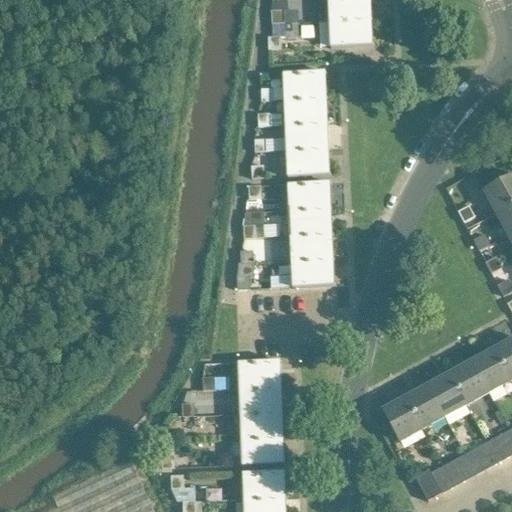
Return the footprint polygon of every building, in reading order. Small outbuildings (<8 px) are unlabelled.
[(287,0),(274,1),(270,1),(271,26),(289,26),(289,23),(302,23),(302,11),(289,11),(289,13),(288,13),(287,0)] [(317,0),(319,24),(329,24),(373,22),(371,0),(317,0)] [(373,22),(329,24),(330,50),(374,48),(373,22)] [(267,40),(268,52),(280,52),(279,39),(267,40)] [(328,101),(326,75),(283,77),(283,91),(284,103),(328,101)] [(283,91),(260,91),(261,105),(273,104),(273,103),(284,103),(283,91)] [(285,128),(329,126),(328,101),(284,103),(285,128)] [(269,116),(257,117),(258,130),(270,129),(269,116)] [(286,153),(330,151),(329,126),(285,128),(286,153)] [(266,142),(254,143),(254,155),(266,154),(266,142)] [(330,151),(286,153),(287,179),(331,177),(330,151)] [(262,168),(251,169),(251,181),(263,181),(262,168)] [(496,216),(511,207),(511,177),(484,193),(496,216)] [(289,213),(332,211),(331,185),(288,187),(289,213)] [(259,188),(252,188),(247,189),(249,202),(260,201),(259,188)] [(466,203),(455,209),(461,220),(471,214),(466,203)] [(508,238),(511,235),(511,207),(496,216),(508,238)] [(290,239),(334,237),(332,211),(289,213),(290,239)] [(265,240),(263,214),(245,216),(242,229),(243,242),(265,240)] [(291,264),(335,262),(334,237),(290,239),(291,264)] [(484,237),(473,243),(479,254),(490,248),(484,237)] [(240,266),(253,266),(253,253),(239,253),(240,266)] [(496,259),(485,265),(491,276),(502,270),(496,259)] [(335,262),(291,264),(293,290),(336,288),(335,262)] [(253,266),(240,266),(239,266),(237,283),(237,293),(249,292),(249,280),(254,280),(253,266)] [(511,289),(508,282),(497,288),(503,299),(511,293),(511,289)] [(511,341),(493,352),(510,383),(511,382),(511,341)] [(488,395),(510,383),(493,352),(471,364),(488,395)] [(238,366),(240,392),(283,390),(282,364),(238,365),(238,366)] [(466,407),(488,395),(471,364),(449,376),(466,407)] [(444,419),(466,407),(449,376),(427,388),(444,419)] [(214,392),(214,379),(201,380),(202,393),(214,392)] [(422,432),(444,419),(427,388),(405,400),(422,432)] [(241,417),(284,415),(283,390),(240,392),(241,417)] [(399,444),(422,432),(405,400),(382,413),(399,444)] [(193,406),(186,407),(181,407),(182,420),(194,419),(193,406)] [(242,442),(285,440),(284,415),(241,417),(242,442)] [(160,432),(161,445),(173,445),(173,432),(160,432)] [(509,459),(511,457),(511,438),(509,433),(498,439),(509,459)] [(498,465),(509,459),(498,439),(487,445),(498,465)] [(285,440),(242,442),(243,468),(286,466),(285,440)] [(487,471),(498,465),(487,445),(476,451),(487,471)] [(476,477),(487,471),(476,451),(465,457),(476,477)] [(465,483),(476,477),(465,457),(454,463),(465,483)] [(162,471),(174,471),(173,458),(161,459),(162,471)] [(454,489),(465,483),(454,463),(443,469),(454,489)] [(150,511),(129,465),(53,501),(58,511),(55,511),(150,511)] [(442,496),(454,489),(443,469),(431,476),(442,496)] [(442,496),(431,476),(429,472),(415,480),(428,504),(442,496)] [(244,502),(287,500),(286,474),(243,476),(244,502)] [(183,477),(178,478),(170,479),(171,492),(184,491),(183,477)] [(244,511),(287,511),(287,500),(244,502),(244,511)]
